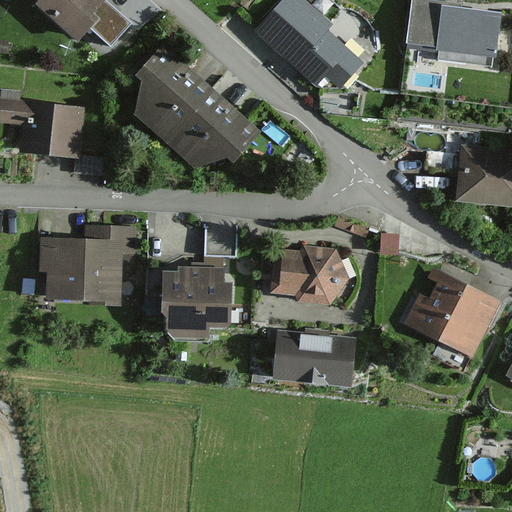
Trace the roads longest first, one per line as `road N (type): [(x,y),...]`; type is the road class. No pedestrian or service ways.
road 1 (residential): [(0,196),(302,207),(364,175)]
road 2 (residential): [(161,0),(364,175)]
road 3 (residential): [(364,175),(511,273)]
